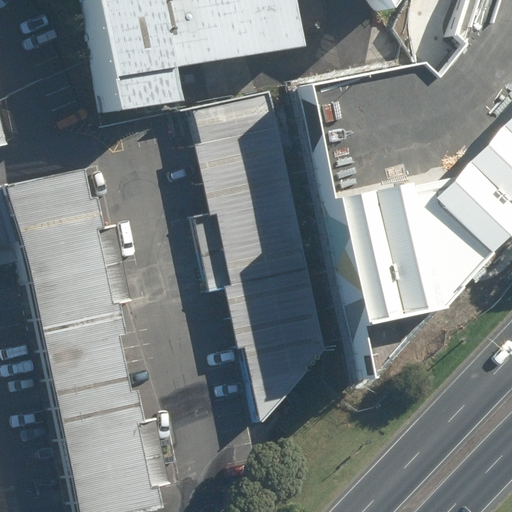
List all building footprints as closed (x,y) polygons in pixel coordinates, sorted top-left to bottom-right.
[(78,0),(99,118),(160,108),(155,73),(283,51),(273,0),(78,0)] [(410,50),(290,76),(359,383),(511,217),(511,0),(463,0),(453,29),(463,38),(431,74),(410,50)] [(367,0),(377,12),(386,0),(367,0)] [(208,217),(192,221),(207,293),(223,290),(236,351),(244,349),(260,426),(324,353),(268,93),(193,109),(200,146),(193,148),(208,217)] [(0,264),(18,260),(69,511),(149,511),(153,511),(148,488),(160,486),(147,423),(135,426),(129,393),(121,395),(109,338),(117,337),(110,306),(121,303),(106,230),(96,232),(90,202),(83,203),(78,175),(0,190),(0,264)]
